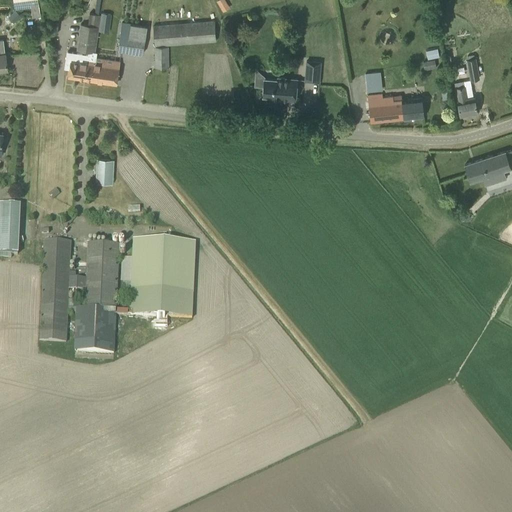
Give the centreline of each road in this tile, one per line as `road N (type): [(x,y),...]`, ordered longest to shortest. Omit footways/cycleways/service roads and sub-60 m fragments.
road 1 (unclassified): [(0,99),(400,142),(451,139),(511,122)]
road 2 (track): [(363,418),(112,109)]
